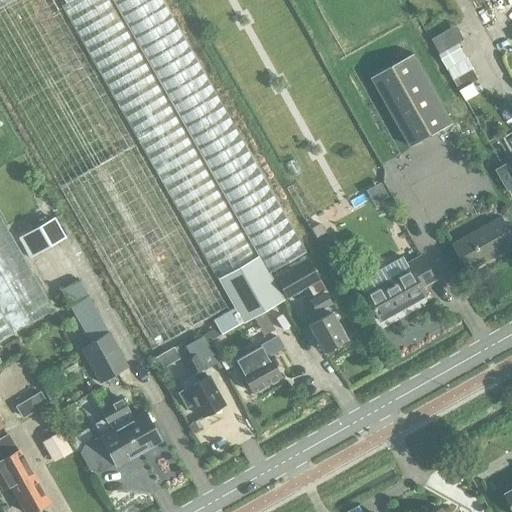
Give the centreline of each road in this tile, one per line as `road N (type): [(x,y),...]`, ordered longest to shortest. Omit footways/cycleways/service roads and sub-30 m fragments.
road 1 (tertiary): [(194,511),(377,409)]
road 2 (tertiary): [(377,409),(511,335)]
road 3 (residential): [(377,409),(416,479),(359,511)]
